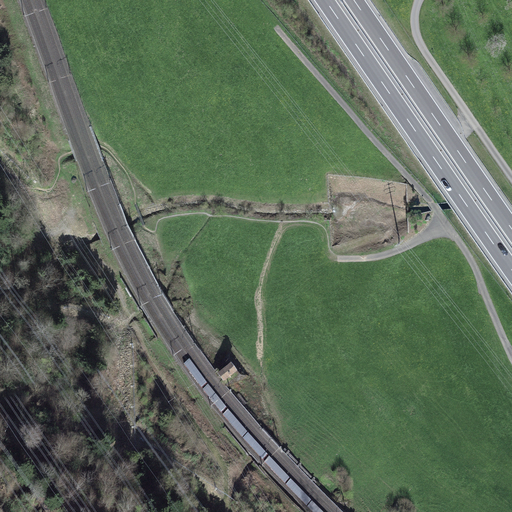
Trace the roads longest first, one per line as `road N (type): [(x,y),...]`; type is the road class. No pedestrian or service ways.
road 1 (motorway): [(324,0),(511,269)]
road 2 (motorway): [(511,230),(353,0)]
road 3 (track): [(284,29),(446,227)]
road 4 (residential): [(511,177),(415,32),(419,0)]
road 5 (track): [(446,227),(471,258),(511,357)]
